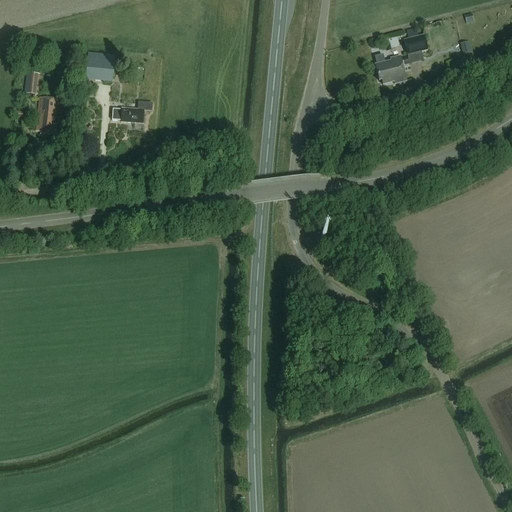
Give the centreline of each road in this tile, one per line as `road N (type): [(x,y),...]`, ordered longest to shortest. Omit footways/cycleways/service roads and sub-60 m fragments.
road 1 (unclassified): [(0,227),(386,179),(462,151),(511,120)]
road 2 (trunk): [(254,511),(258,233),(279,0)]
road 3 (unclassified): [(509,511),(429,357),(394,325),(329,288),(300,253),(292,179),(310,105)]
road 4 (unclassified): [(310,105),(362,106),(457,80),(511,45)]
road 5 (residential): [(0,194),(152,161)]
